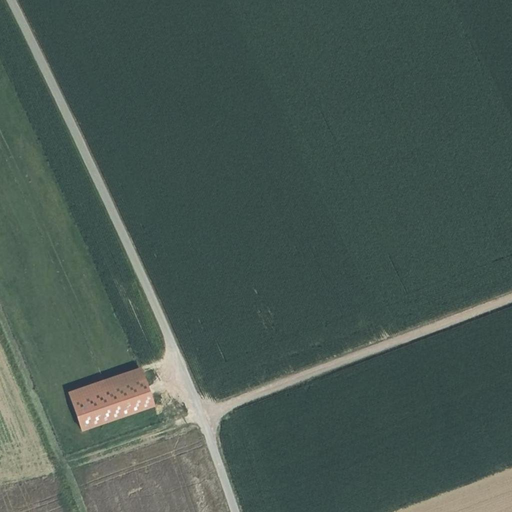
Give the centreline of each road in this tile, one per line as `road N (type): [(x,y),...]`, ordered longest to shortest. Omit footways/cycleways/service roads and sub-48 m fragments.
road 1 (track): [(199,414),(9,0)]
road 2 (track): [(199,414),(511,295)]
